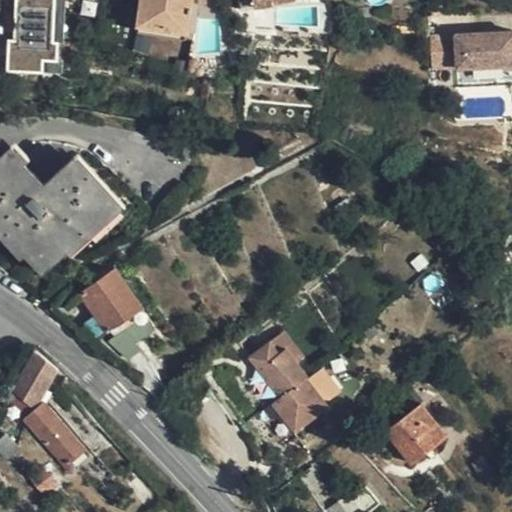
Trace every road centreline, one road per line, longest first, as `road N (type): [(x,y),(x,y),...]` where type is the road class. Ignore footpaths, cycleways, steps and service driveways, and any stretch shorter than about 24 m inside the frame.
road 1 (tertiary): [(224,511),(0,301)]
road 2 (unknown): [(0,158),(33,136),(77,134),(295,156)]
